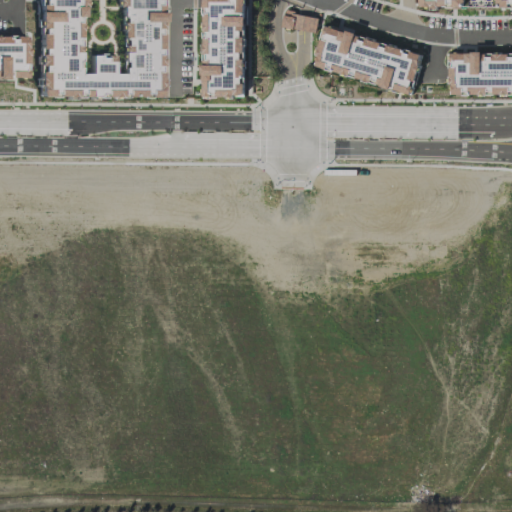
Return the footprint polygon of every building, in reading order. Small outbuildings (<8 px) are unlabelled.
[(36,0),(37,96),(158,96),(157,0),(36,0)] [(201,0),(201,97),(243,97),(243,0),(201,0)] [(318,17),(283,12),(281,27),(315,33),(318,17)] [(420,52),(322,27),(312,67),(370,81),(370,84),(410,94),(420,52)] [(511,95),(511,52),(448,51),(448,94),(511,95)]
